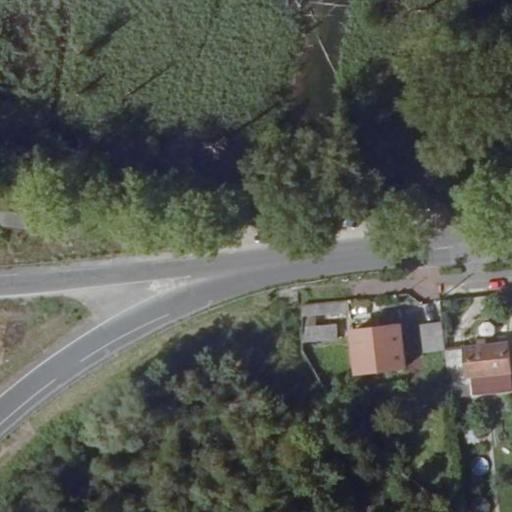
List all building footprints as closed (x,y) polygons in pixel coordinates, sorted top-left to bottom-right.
[(303,306),(304,312),(304,350),(317,349),(317,341),(338,339),(337,325),(317,326),(316,315),(350,312),(349,301),(303,306)] [(447,350),(443,321),(422,324),(426,352),(447,350)] [(353,330),(358,373),(408,367),(403,324),(353,330)] [(479,346),(508,343),(507,337),(479,340),(479,346)] [(471,385),(470,376),(511,371),(511,370),(509,343),(479,346),(479,340),(473,340),(473,347),(447,350),(450,387),(471,385)] [(345,394),(336,402),(348,414),(356,405),(345,394)]
